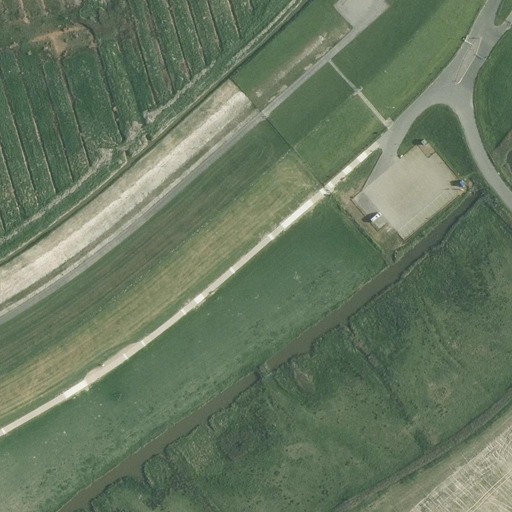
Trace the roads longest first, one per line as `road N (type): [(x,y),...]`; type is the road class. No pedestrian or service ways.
road 1 (track): [(394,131),(128,355),(0,433)]
road 2 (track): [(329,58),(85,269),(0,321)]
road 3 (unclassified): [(511,201),(472,145),(452,95),(431,96),(394,131)]
